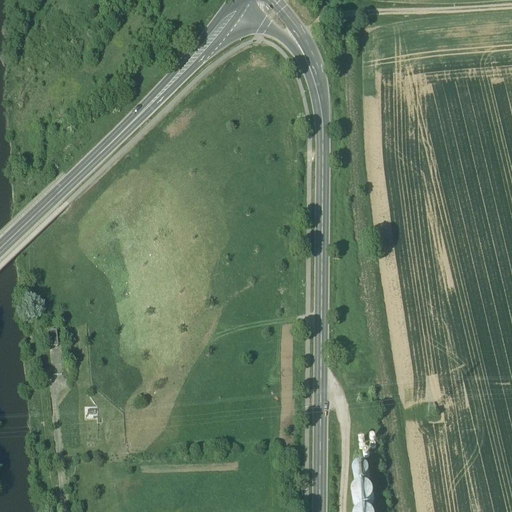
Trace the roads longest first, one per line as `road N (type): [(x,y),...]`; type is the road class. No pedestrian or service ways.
road 1 (secondary): [(320,511),(322,119),(295,40),(252,0)]
road 2 (primary): [(0,251),(210,46),(241,0)]
road 3 (track): [(295,40),(325,13),(511,6)]
road 4 (track): [(55,386),(64,511)]
